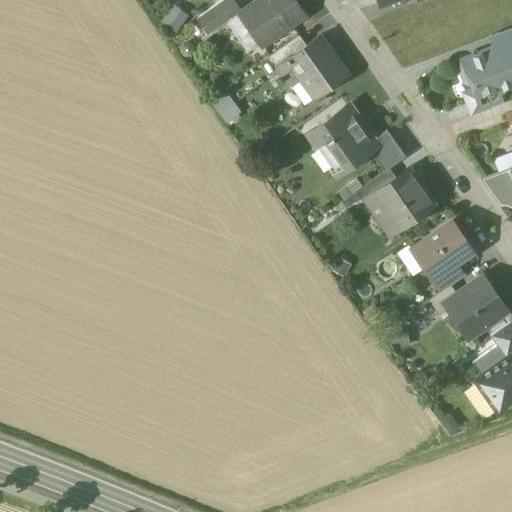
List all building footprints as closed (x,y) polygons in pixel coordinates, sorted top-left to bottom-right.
[(232,0),(222,0),(197,18),(209,36),(239,15),(242,13),(232,0)] [(259,0),(242,13),(239,15),(260,44),(282,29),(283,31),(306,15),(294,0),(259,0)] [(174,3),(160,18),(173,30),(188,15),(174,3)] [(298,35),(269,55),(283,76),(294,69),(287,59),(306,45),(298,35)] [(347,75),(319,36),(306,45),(287,59),(294,69),(314,98),(347,75)] [(511,40),(461,59),(458,67),(463,81),(471,84),(476,97),(477,98),(498,89),(510,85),(511,85),(511,40)] [(498,89),(477,98),(476,97),(466,101),(471,114),(502,101),(498,89)] [(226,93),(210,105),(225,124),(241,112),(226,93)] [(371,141),(346,105),(309,131),(339,173),(370,152),(372,150),(369,146),(373,143),(371,141)] [(387,130),(371,141),(373,143),(369,146),(372,150),(370,152),(383,171),(388,167),(404,156),(387,130)] [(511,149),(493,157),(499,170),(511,164),(511,149)] [(383,171),(355,190),(367,206),(378,199),(374,193),(396,178),(388,167),(383,171)] [(433,204),(408,169),(396,178),(374,193),(378,199),(399,228),(433,204)] [(450,221),(411,249),(431,277),(429,278),(430,279),(455,262),(471,251),(450,221)] [(455,262),(430,279),(439,292),(450,284),(464,274),(455,262)] [(457,294),(452,298),(456,303),(449,308),(468,335),(505,309),(482,277),(457,294)] [(439,292),(429,299),(440,314),(449,308),(456,303),(452,298),(457,294),(450,284),(439,292)] [(511,318),(490,335),(496,344),(506,357),(511,352),(511,318)] [(496,344),(472,362),(481,375),(506,357),(496,344)] [(511,352),(506,357),(481,375),(475,379),(485,394),(484,395),(486,398),(487,397),(497,412),(511,401),(511,352)]
